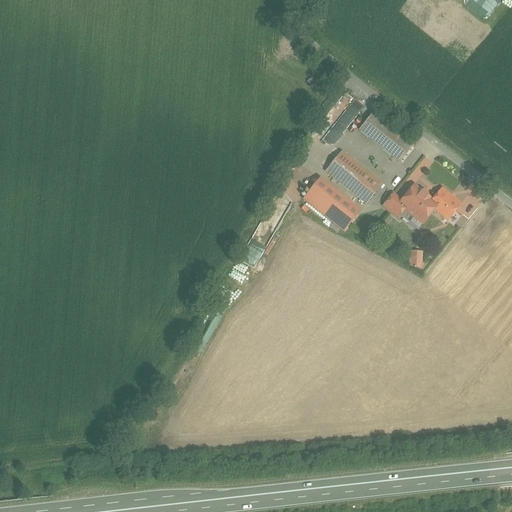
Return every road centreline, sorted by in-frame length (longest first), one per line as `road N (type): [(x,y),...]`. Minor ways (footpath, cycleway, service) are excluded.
road 1 (trunk): [(118,511),(511,470)]
road 2 (residential): [(297,0),(303,36),(511,206)]
